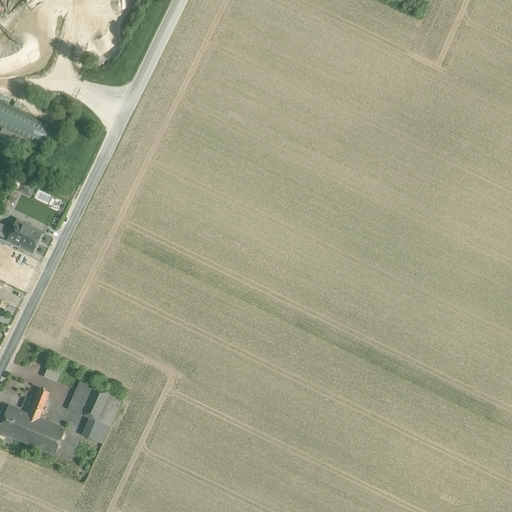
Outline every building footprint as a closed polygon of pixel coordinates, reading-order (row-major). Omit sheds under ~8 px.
[(40,120),(0,101),(0,129),(29,143),(40,120)] [(31,196),(34,186),(21,182),(18,191),(31,196)] [(6,203),(0,215),(0,220),(8,204),(6,203)] [(42,232),(17,220),(13,230),(8,240),(33,252),(42,232)] [(13,230),(4,225),(0,233),(0,235),(8,240),(13,230)] [(44,241),(49,245),(54,239),(49,235),(44,241)] [(61,373),(49,368),(45,380),(57,385),(61,373)] [(123,403),(82,385),(70,411),(90,420),(82,437),(103,447),(123,403)] [(39,391),(28,417),(37,421),(48,395),(39,391)] [(28,417),(8,409),(0,429),(0,436),(26,447),(37,421),(28,417)] [(64,433),(37,421),(26,447),(53,459),(64,433)]
